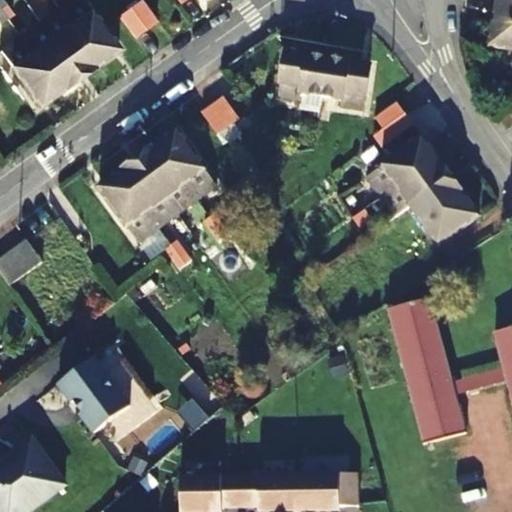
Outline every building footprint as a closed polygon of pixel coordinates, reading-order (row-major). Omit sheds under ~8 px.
[(9,6),(5,0),(0,0),(0,4),(4,10),(9,6)] [(121,49),(84,0),(72,0),(61,8),(101,64),(121,49)] [(143,0),(141,0),(121,14),(137,36),(158,21),(143,0)] [(499,0),(496,22),(511,24),(511,0),(499,0)] [(17,16),(9,6),(4,10),(11,21),(17,16)] [(101,64),(61,8),(42,22),(81,77),(101,64)] [(11,21),(4,10),(0,13),(0,15),(6,24),(11,21)] [(23,36),(62,91),(81,77),(42,22),(23,36)] [(511,24),(496,22),(493,46),(511,48),(511,24)] [(3,51),(42,106),(62,91),(23,36),(3,51)] [(330,58),(287,52),(283,82),(303,86),(302,92),(324,95),(330,58)] [(366,95),(371,65),(330,58),(324,95),(344,99),(346,92),(366,95)] [(241,118),(225,96),(204,111),(220,133),(241,118)] [(397,102),(377,115),(385,125),(404,112),(397,102)] [(320,118),(291,113),(289,130),(318,134),(320,118)] [(346,138),(348,122),(320,118),(318,134),(346,138)] [(219,186),(178,130),(159,144),(200,200),(219,186)] [(438,156),(423,136),(367,177),(381,197),(438,156)] [(200,200),(159,144),(139,158),(180,215),(200,200)] [(412,203),(451,175),(438,156),(381,197),(395,216),(396,215),(412,203)] [(180,215),(139,158),(120,172),(161,229),(180,215)] [(161,229),(120,172),(100,187),(141,243),(161,229)] [(426,223),(465,195),(451,175),(412,203),(426,223)] [(440,244),(480,215),(465,195),(426,223),(440,244)] [(74,206),(61,215),(77,237),(89,230),(74,206)] [(360,226),(371,218),(365,209),(354,217),(360,226)] [(231,233),(217,213),(212,216),(225,237),(231,233)] [(225,237),(212,216),(207,220),(221,239),(225,237)] [(27,241),(0,260),(0,268),(12,285),(43,263),(27,241)] [(187,254),(179,241),(173,245),(177,251),(182,258),(187,254)] [(177,251),(173,245),(169,248),(173,254),(178,260),(182,258),(177,251)] [(182,258),(178,260),(182,268),(192,260),(187,254),(182,258)] [(456,395),(453,380),(431,297),(396,305),(391,309),(426,442),(466,432),(456,395)] [(511,327),(497,331),(506,366),(509,380),(511,390),(511,327)] [(110,378),(97,359),(61,385),(97,433),(132,408),(118,388),(114,392),(106,381),(110,378)] [(27,511),(66,483),(34,439),(3,461),(5,465),(0,468),(0,511),(27,511)] [(358,507),(358,474),(298,475),(298,511),(314,511),(319,511),(319,507),(339,507),(358,507)] [(239,508),(239,475),(180,475),(180,511),(199,511),(200,508),(221,508),(239,508)] [(298,511),(298,475),(239,475),(239,508),(258,508),(279,508),(278,511),(298,511)]
